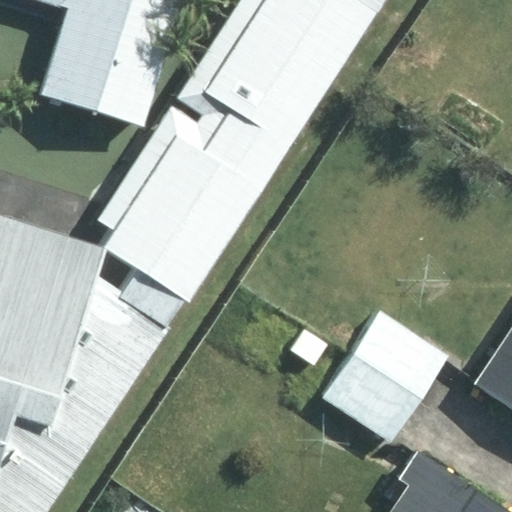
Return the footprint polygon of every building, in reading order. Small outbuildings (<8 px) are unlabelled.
[(24,91),(122,123),(160,0),(23,0),(49,7),(24,91)] [(224,0),(80,218),(98,230),(84,251),(113,271),(99,294),(152,329),(370,0),(224,0)] [(0,386),(35,396),(81,248),(0,223),(0,386)] [(511,304),(459,386),(511,420),(511,304)] [(340,349),(407,393),(433,353),(367,309),(340,349)] [(377,437),(407,393),(340,349),(311,393),(377,437)] [(492,511),(403,453),(384,481),(391,486),(374,511),(492,511)]
